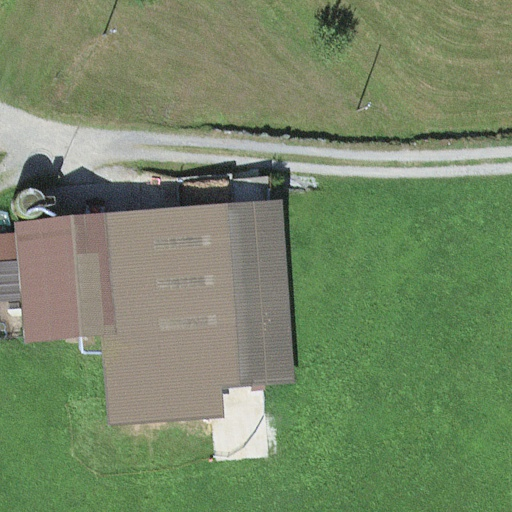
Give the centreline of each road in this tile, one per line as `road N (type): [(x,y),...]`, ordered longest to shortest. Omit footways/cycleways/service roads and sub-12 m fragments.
road 1 (track): [(138,152),(402,166),(511,159)]
road 2 (track): [(138,152),(45,135),(0,112)]
